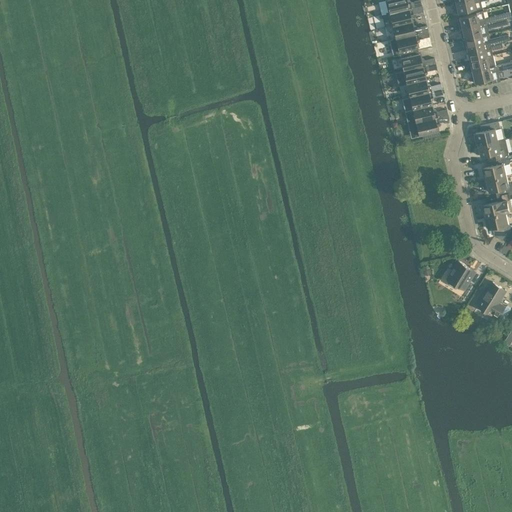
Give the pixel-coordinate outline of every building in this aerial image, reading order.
[(386,0),(389,11),(386,11),(387,13),(423,4),(421,0),(415,0),(411,1),(410,0),(386,0)] [(455,4),(455,5),(456,11),(457,12),(476,8),(476,9),(482,7),(482,6),(480,0),(457,0),(456,0),(457,4),(455,4)] [(423,4),(387,13),(387,14),(389,13),(392,25),(412,20),(411,20),(410,16),(413,15),(414,14),(414,12),(424,10),(423,4)] [(459,18),(458,19),(459,23),(460,24),(461,24),(462,28),(497,20),(507,17),(511,16),(510,11),(496,14),(485,17),(484,11),(482,10),(476,11),(476,12),(460,16),(460,18),(459,18)] [(462,32),(462,33),(463,37),(464,38),(465,38),(482,34),(489,33),(488,28),(498,25),(509,23),(507,17),(497,20),(462,28),(463,32),(462,32)] [(412,20),(392,25),(395,36),(392,37),(393,38),(429,30),(427,24),(417,27),(417,25),(415,24),(412,25),(411,21),(412,21),(412,20)] [(393,38),(390,39),(393,52),(398,51),(418,46),(420,46),(420,45),(418,46),(417,41),(419,41),(420,39),(420,38),(430,35),(429,30),(393,38)] [(464,40),(463,41),(464,45),(465,45),(466,45),(467,49),(502,41),(509,39),(508,33),(490,38),(489,33),(482,34),(465,38),(465,39),(464,40)] [(502,41),(467,49),(470,59),(493,54),(492,49),(503,46),(502,41)] [(421,52),(420,52),(401,57),(404,70),(436,62),(434,57),(424,59),(424,58),(422,57),(421,57),(420,53),(421,52)] [(493,54),(470,59),(472,70),(496,64),(493,54)] [(496,64),(472,70),(475,82),(492,78),(493,82),(500,80),(498,70),(511,66),(511,60),(496,64)] [(436,62),(404,70),(407,82),(427,78),(427,77),(426,78),(425,74),(426,73),(427,72),(427,70),(437,68),(436,62)] [(427,78),(407,82),(410,95),(442,88),(440,82),(430,85),(430,83),(428,82),(427,83),(426,78),(427,78)] [(410,95),(409,95),(412,109),(433,103),(432,104),(431,99),(432,99),(433,97),(433,96),(443,93),(442,88),(410,95)] [(433,103),(412,109),(415,121),(449,113),(447,108),(437,111),(436,109),(435,108),(433,108),(432,104),(434,104),(433,103)] [(449,113),(415,121),(418,133),(420,134),(423,133),(438,130),(440,129),(439,129),(438,129),(437,125),(439,124),(440,123),(440,121),(450,119),(449,113)] [(475,132),(475,133),(476,138),(477,138),(479,138),(480,143),(498,139),(498,138),(505,136),(503,126),(501,126),(500,120),(481,124),(483,131),(475,132)] [(498,139),(480,143),(483,154),(488,152),(490,159),(509,155),(509,154),(508,151),(509,151),(506,136),(505,136),(498,138),(498,139)] [(484,167),(483,168),(484,173),(486,174),(488,174),(488,178),(507,173),(505,163),(509,162),(511,159),(511,153),(509,154),(509,155),(490,159),(491,166),(484,167)] [(488,183),(487,185),(488,189),(489,190),(496,188),(498,194),(511,190),(511,181),(509,182),(507,173),(488,178),(489,183),(488,183)] [(483,204),(483,205),(484,210),(485,210),(486,211),(487,215),(507,211),(511,209),(511,205),(510,197),(511,196),(511,190),(498,194),(500,201),(483,204)] [(487,220),(486,222),(487,226),(488,227),(494,225),(496,234),(503,238),(511,225),(511,224),(509,222),(507,211),(487,215),(488,220),(487,220)] [(460,259),(448,278),(465,288),(477,270),(460,259)] [(493,282),(479,304),(493,313),(499,316),(499,318),(502,320),(504,320),(511,308),(511,306),(508,304),(506,305),(500,301),(506,290),(493,282)]
